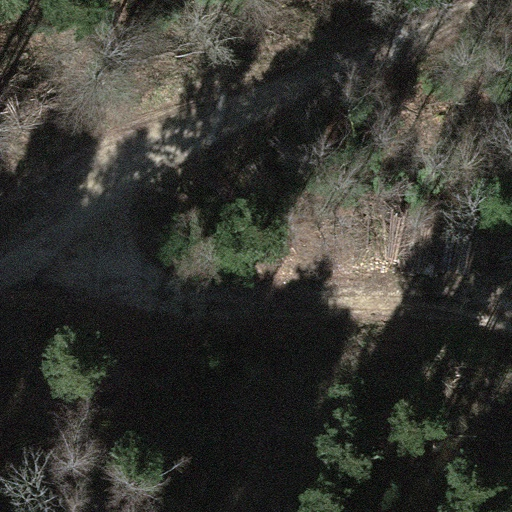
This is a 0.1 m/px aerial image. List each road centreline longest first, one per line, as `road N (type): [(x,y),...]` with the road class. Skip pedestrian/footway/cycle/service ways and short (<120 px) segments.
road 1 (track): [(511,327),(392,297),(166,300),(55,232),(0,264)]
road 2 (track): [(55,232),(162,159),(353,71),(511,10)]
